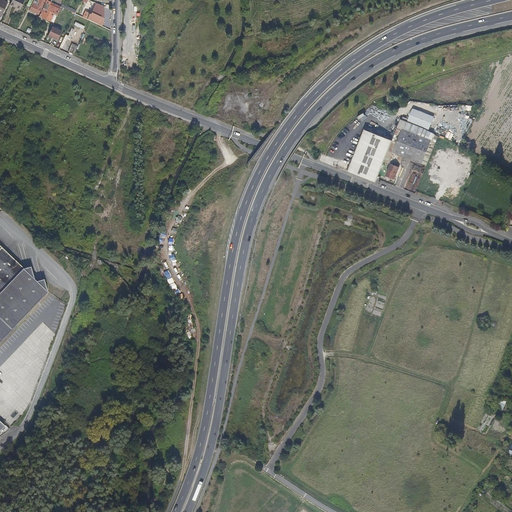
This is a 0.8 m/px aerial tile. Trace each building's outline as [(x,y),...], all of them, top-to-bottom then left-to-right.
[(20,10),(24,0),(12,0),(10,5),(20,10)] [(40,12),(43,5),(43,6),(43,5),(43,4),(44,4),(43,3),(45,1),(42,0),(34,0),(31,7),(32,7),(32,8),(31,7),(29,10),(33,12),(34,11),(35,12),(36,12),(37,10),(40,12)] [(57,15),(59,10),(57,8),(58,6),(54,4),(52,6),(50,5),(51,2),(46,0),(39,17),(50,22),(51,22),(53,23),(56,15),(57,15)] [(104,23),(104,7),(96,3),(91,15),(86,12),(83,18),(89,21),(102,27),(104,23)] [(57,40),(61,31),(51,27),(47,36),(57,40)] [(428,131),(434,117),(412,108),(407,122),(409,122),(423,128),(428,131)] [(423,128),(409,122),(407,122),(400,119),(397,127),(397,128),(402,129),(432,140),(434,134),(428,131),(423,128)] [(453,135),(436,126),(433,133),(450,142),(453,135)] [(403,157),(392,152),(402,129),(397,128),(392,141),(384,161),(390,164),(390,163),(391,163),(393,164),(394,161),(397,163),(401,164),(403,157)] [(422,164),(432,140),(402,129),(392,152),(403,157),(422,164)] [(392,141),(364,130),(348,171),(376,182),(384,161),(392,141)] [(452,141),(459,145),(464,137),(456,133),(452,141)] [(431,156),(438,136),(434,134),(432,140),(422,164),(426,166),(431,156)] [(395,179),(399,167),(396,165),(393,164),(391,163),(386,176),(395,179)] [(0,342),(48,293),(45,280),(36,280),(32,267),(25,269),(0,245),(0,342)] [(33,398),(41,369),(38,367),(43,366),(41,364),(38,367),(34,363),(29,361),(29,364),(28,368),(25,369),(24,373),(21,369),(19,370),(13,371),(12,369),(9,372),(9,375),(14,380),(15,376),(14,372),(18,371),(19,372),(21,390),(23,384),(24,389),(30,396),(31,391),(32,390),(33,398)]
